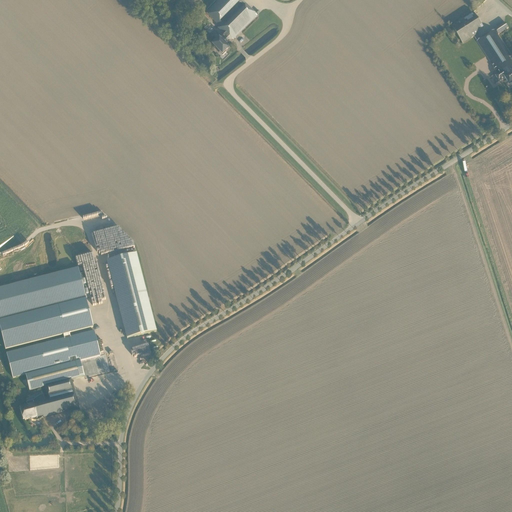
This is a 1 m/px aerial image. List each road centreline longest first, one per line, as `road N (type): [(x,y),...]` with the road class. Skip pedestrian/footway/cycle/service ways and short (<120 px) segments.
road 1 (unclassified): [(114,511),(125,420),(155,365),(194,330),(357,223)]
road 2 (unclassified): [(357,223),(229,88),(231,77),(280,37),(300,0)]
road 3 (unclassified): [(357,223),(511,123)]
